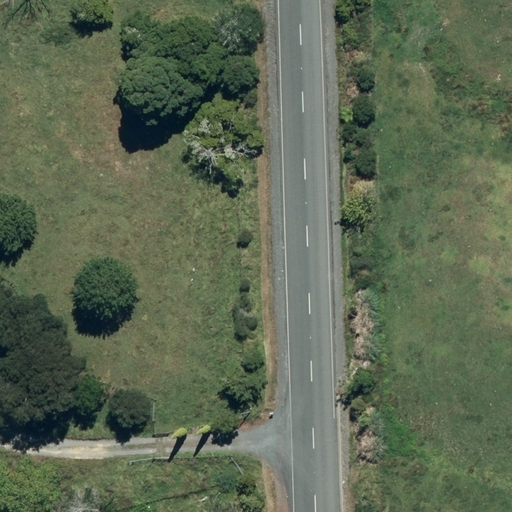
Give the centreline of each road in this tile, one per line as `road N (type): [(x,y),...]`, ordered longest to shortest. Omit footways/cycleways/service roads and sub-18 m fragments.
road 1 (unclassified): [(298,0),(314,511)]
road 2 (unknown): [(0,400),(106,401),(310,385)]
